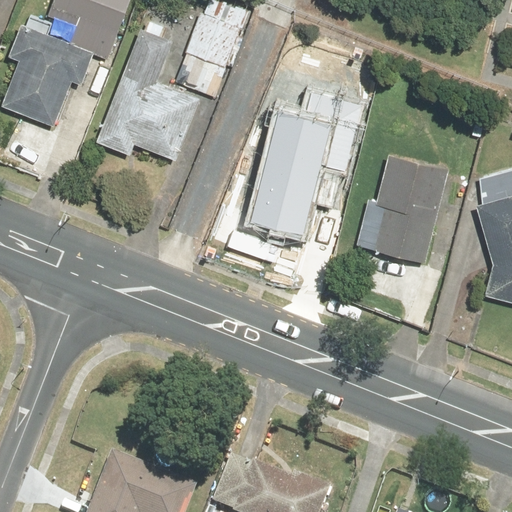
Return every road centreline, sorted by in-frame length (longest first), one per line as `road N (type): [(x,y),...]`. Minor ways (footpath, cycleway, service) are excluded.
road 1 (secondary): [(92,254),(511,429)]
road 2 (residential): [(92,254),(0,506)]
